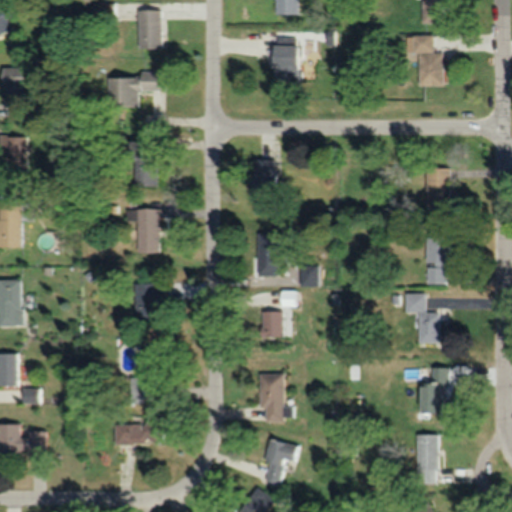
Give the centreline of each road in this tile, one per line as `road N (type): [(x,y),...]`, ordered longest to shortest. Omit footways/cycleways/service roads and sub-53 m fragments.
road 1 (residential): [(172,498),(195,480),(211,450),(216,411),(213,0)]
road 2 (residential): [(511,459),(502,0)]
road 3 (residential): [(213,136),(503,135)]
road 4 (residential): [(0,496),(172,498)]
